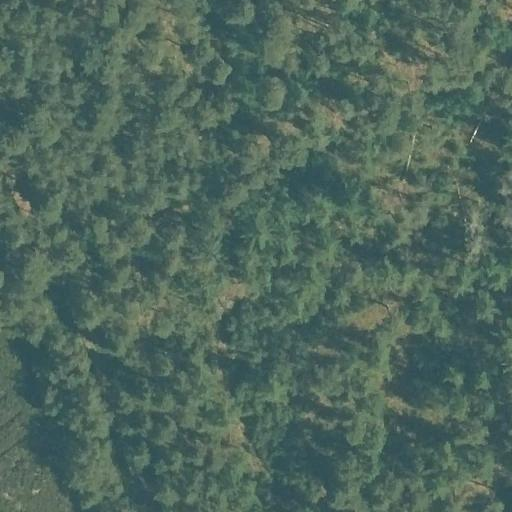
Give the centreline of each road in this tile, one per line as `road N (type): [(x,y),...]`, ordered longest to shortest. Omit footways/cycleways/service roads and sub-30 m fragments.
road 1 (track): [(59,252),(511,44)]
road 2 (track): [(145,511),(59,252),(0,130)]
